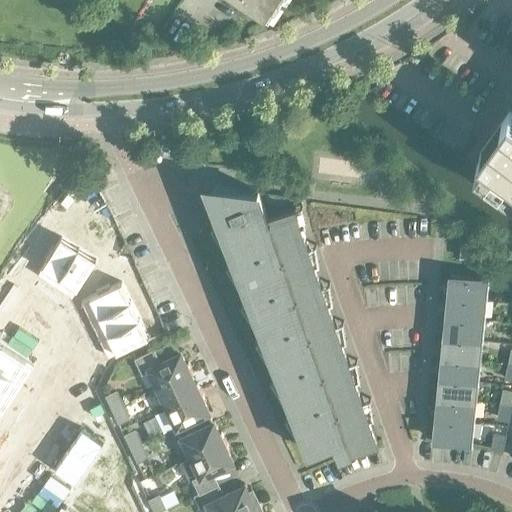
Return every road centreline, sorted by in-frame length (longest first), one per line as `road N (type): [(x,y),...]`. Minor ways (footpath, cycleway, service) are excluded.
road 1 (secondary): [(0,96),(88,99),(220,83),(284,64),(407,0)]
road 2 (residential): [(295,511),(157,217),(157,186)]
road 3 (residential): [(410,476),(339,260)]
